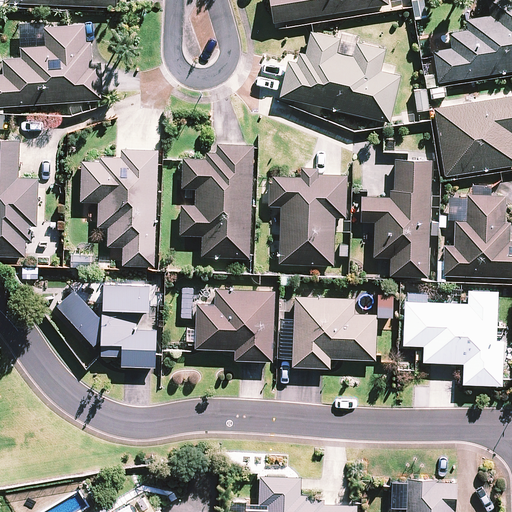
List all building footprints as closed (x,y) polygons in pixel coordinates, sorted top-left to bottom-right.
[(3,0),(3,4),(115,8),(115,0),(3,0)] [(268,0),(272,24),(387,5),(385,0),(268,0)] [(420,0),(409,0),(412,22),(424,20),(420,0)] [(430,52),(436,84),(511,71),(511,0),(485,0),(488,18),(464,22),(465,30),(447,33),(449,49),(430,52)] [(0,75),(0,108),(102,102),(100,64),(90,64),(89,44),(84,44),(83,26),(43,28),(44,47),(19,48),(19,59),(1,60),(2,76),(0,75)] [(286,62),(277,98),(388,124),(399,77),(380,72),(385,51),(354,44),(351,57),(335,53),(339,40),(309,33),(304,55),(297,54),(295,64),(286,62)] [(511,96),(432,110),(443,177),(511,165),(511,96)] [(19,141),(0,140),(0,256),(24,257),(24,241),(29,241),(30,226),(35,227),(37,179),(17,178),(19,141)] [(200,258),(247,260),(252,146),(216,145),(215,154),(204,154),(204,161),(181,160),(180,190),(194,191),(193,206),(179,206),(178,236),(201,237),(200,258)] [(153,267),(157,151),(120,150),(120,158),(98,158),(98,162),(80,162),(79,203),(97,204),(96,228),(106,229),(106,248),(121,248),(120,266),(153,267)] [(406,161),(393,160),(392,191),(387,191),(387,198),(360,197),(359,223),(372,224),(371,259),(389,259),(388,277),(426,278),(430,162),(406,161)] [(279,208),(277,265),(332,266),(334,219),(344,219),(346,176),(316,175),(316,169),(299,168),(299,178),(271,177),(271,183),(267,183),(266,208),(279,208)] [(441,246),(440,277),(511,279),(511,241),(507,242),(508,224),(502,223),(503,196),(465,195),(464,222),(452,222),(451,247),(441,246)] [(92,255),(69,254),(68,269),(91,270),(92,255)] [(101,285),(99,320),(72,291),(55,307),(91,347),(99,340),(98,356),(119,357),(118,367),(153,368),(154,355),(155,331),(135,330),(135,311),(147,312),(148,287),(101,285)] [(195,304),(193,349),(233,351),(232,361),(271,362),(274,292),(213,289),(213,304),(195,304)] [(421,351),(420,363),(461,365),(460,385),(499,387),(501,341),(494,341),(496,293),(466,291),(466,304),(403,302),(401,346),(421,347),(421,351)] [(329,359),(373,361),(373,354),(375,315),(353,314),(353,300),(293,297),(290,359),(290,367),(329,369),(329,359)] [(356,511),(357,501),(320,499),(320,495),(304,495),(304,491),(299,491),(300,473),(258,471),(257,500),(266,500),(265,509),(253,509),(253,511),(356,511)] [(452,511),(454,478),(434,477),(435,474),(407,472),(404,511),(452,511)] [(0,498),(18,496),(16,483),(0,485),(0,498)] [(166,511),(160,502),(144,511),(166,511)]
